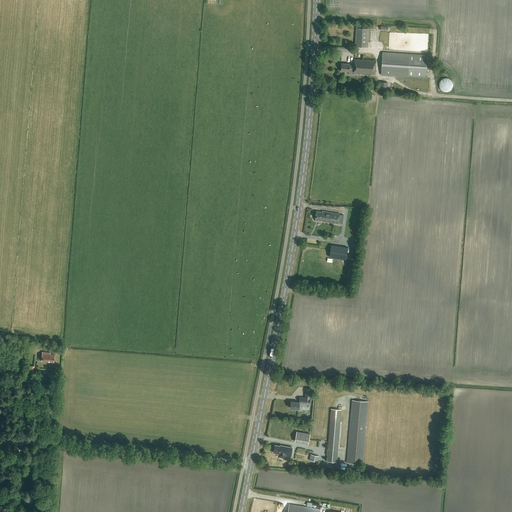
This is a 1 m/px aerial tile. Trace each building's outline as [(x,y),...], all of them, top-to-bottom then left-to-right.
[(368,47),(369,29),(356,28),(355,46),(368,47)] [(427,55),(382,52),(381,75),(426,78),(427,55)] [(375,74),(376,61),(354,59),(354,66),(350,66),(350,64),(341,64),(341,71),(349,72),(349,75),(354,75),(354,73),(375,74)] [(444,79),(442,80),(440,81),(439,83),(439,85),(439,87),(440,89),(442,91),(444,92),(446,92),(448,92),(450,91),(451,89),(452,87),(453,85),(452,83),(451,81),(450,80),(448,79),(446,78),(444,79)] [(387,83),(379,82),(379,90),(387,91),(387,83)] [(317,211),(317,213),(315,220),(322,221),(322,222),(338,224),(338,223),(344,224),(343,228),(356,230),(358,214),(346,212),(345,216),(339,215),(340,213),(322,211),(322,212),(317,211)] [(329,257),(346,259),(348,248),(331,245),(329,257)] [(41,361),(54,362),(55,355),(50,354),(50,353),(42,352),(41,361)] [(295,410),(302,410),(303,403),(310,403),(311,389),(306,389),(305,398),(299,397),(299,402),(291,402),(290,408),(295,409),(295,410)] [(347,463),(362,464),(368,401),(352,400),(347,463)] [(327,461),(337,462),(340,422),(330,421),(327,461)] [(295,441),(308,444),(310,434),(296,432),(295,441)] [(280,446),(275,445),(273,453),(279,454),(278,457),(286,458),(286,456),(290,457),(292,448),(283,446),(280,446),(280,445),(280,446)]
